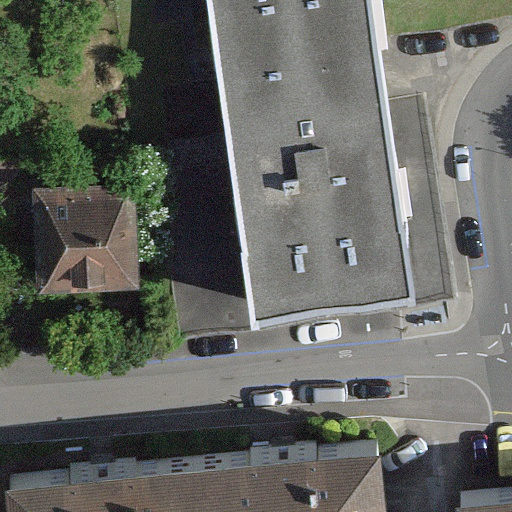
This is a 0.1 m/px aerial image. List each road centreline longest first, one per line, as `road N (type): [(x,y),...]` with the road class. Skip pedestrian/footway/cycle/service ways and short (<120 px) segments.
road 1 (residential): [(0,403),(509,349)]
road 2 (residential): [(509,349),(488,159),(511,88)]
